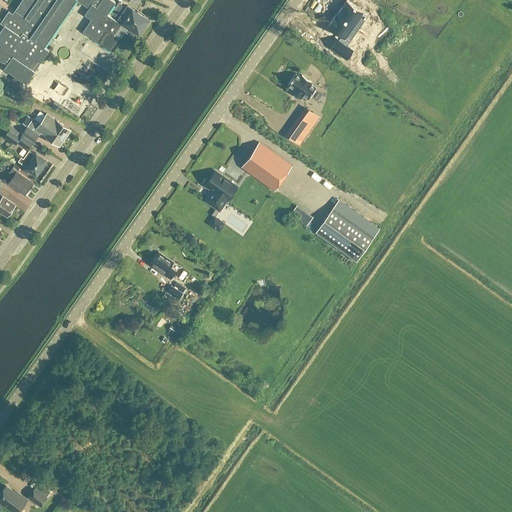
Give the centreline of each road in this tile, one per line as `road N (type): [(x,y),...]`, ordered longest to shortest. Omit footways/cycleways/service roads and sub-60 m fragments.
road 1 (tertiary): [(0,424),(297,0)]
road 2 (residential): [(0,256),(183,0)]
